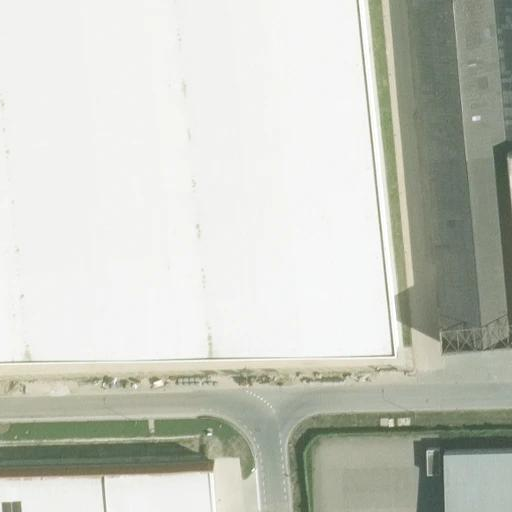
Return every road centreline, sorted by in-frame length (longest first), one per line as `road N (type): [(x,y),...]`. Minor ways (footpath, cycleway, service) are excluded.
road 1 (unclassified): [(254,408),(511,394)]
road 2 (unclassified): [(0,409),(230,402),(254,408)]
